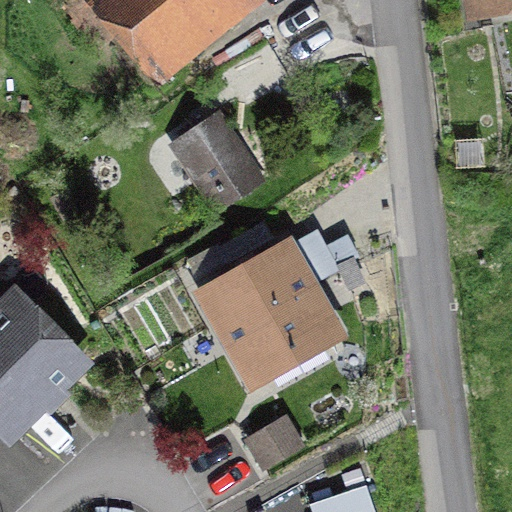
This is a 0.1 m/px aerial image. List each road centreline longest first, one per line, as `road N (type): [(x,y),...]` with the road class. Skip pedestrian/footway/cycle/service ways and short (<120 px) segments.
road 1 (tertiary): [(391,0),(453,511)]
road 2 (residential): [(180,511),(139,463),(82,478)]
